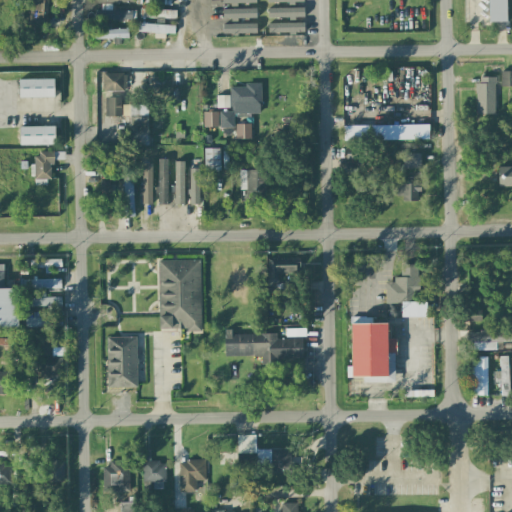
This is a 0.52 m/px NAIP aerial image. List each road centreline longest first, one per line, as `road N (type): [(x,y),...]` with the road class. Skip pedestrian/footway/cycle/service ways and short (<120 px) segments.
road 1 (residential): [(511,413),(0,422)]
road 2 (residential): [(77,0),(86,511)]
road 3 (residential): [(511,49),(0,56)]
road 4 (residential): [(511,228),(0,235)]
road 5 (residential): [(325,0),(331,511)]
road 6 (residential): [(446,0),(454,415)]
